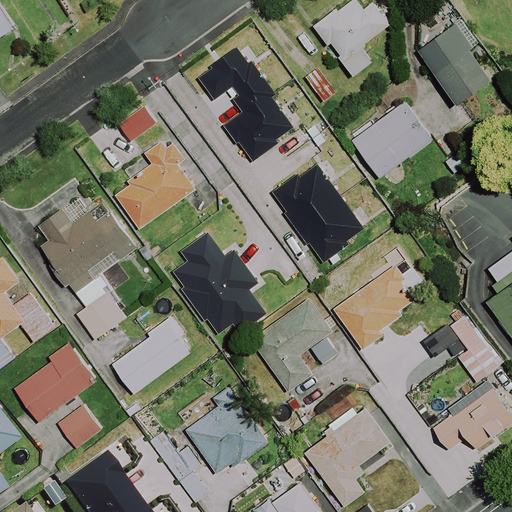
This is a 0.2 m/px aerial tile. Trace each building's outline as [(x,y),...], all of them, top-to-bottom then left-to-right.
[(0,0),(0,38),(15,29),(0,5),(0,0)] [(365,10),(358,0),(356,0),(316,25),(329,45),(334,42),(355,75),(374,63),(362,45),(393,25),(379,2),(365,10)] [(480,42),(464,20),(421,51),(459,105),(493,80),(471,49),(480,42)] [(295,126),(274,96),(278,93),(255,60),(251,64),(240,49),(202,75),(217,96),(236,83),(245,95),(241,98),(249,109),(230,122),(256,158),(280,141),(278,138),(295,126)] [(433,140),(407,103),(356,140),(382,177),(433,140)] [(187,161),(170,139),(149,154),(156,163),(116,193),(142,228),(197,187),(181,165),(187,161)] [(365,228),(319,164),(278,194),(323,258),(365,228)] [(99,221),(74,184),(44,204),(53,218),(42,225),(53,241),(43,247),(69,286),(73,284),(88,307),(80,313),(97,339),(130,317),(100,272),(139,246),(116,210),(99,221)] [(279,277),(213,198),(170,234),(226,302),(279,277)] [(511,253),(489,269),(504,291),(490,301),(511,332),(511,253)] [(0,369),(17,357),(3,338),(22,324),(35,343),(61,324),(23,272),(19,275),(6,257),(0,261),(0,369)] [(425,281),(414,266),(401,276),(395,267),(336,308),(365,348),(407,319),(400,310),(416,300),(410,292),(425,281)] [(341,339),(311,295),(252,336),(291,392),(316,374),(312,369),(334,353),(330,347),(341,339)] [(136,393),(192,352),(183,339),(188,335),(174,315),(150,332),(153,335),(115,363),(136,393)] [(502,365),(463,315),(450,325),(469,349),(460,357),(479,382),(502,365)] [(100,379),(72,341),(52,356),(56,360),(18,388),(43,421),(100,379)] [(511,423),(511,408),(497,386),(436,427),(451,449),(469,436),(477,447),(511,423)] [(190,430),(220,471),(232,463),(235,467),(272,440),(234,388),(219,399),(223,405),(190,430)] [(104,428),(86,405),(62,424),(80,447),(104,428)] [(327,432),(304,449),(346,506),(366,491),(356,478),(365,472),(360,464),(391,441),(367,409),(361,414),(355,406),(324,429),(327,432)] [(0,453),(17,440),(0,417),(0,493),(7,488),(0,478),(0,453)] [(146,511),(106,455),(64,485),(82,511),(146,511)] [(411,484),(396,462),(367,481),(382,504),(411,484)] [(323,511),(301,480),(255,511),(323,511)]
